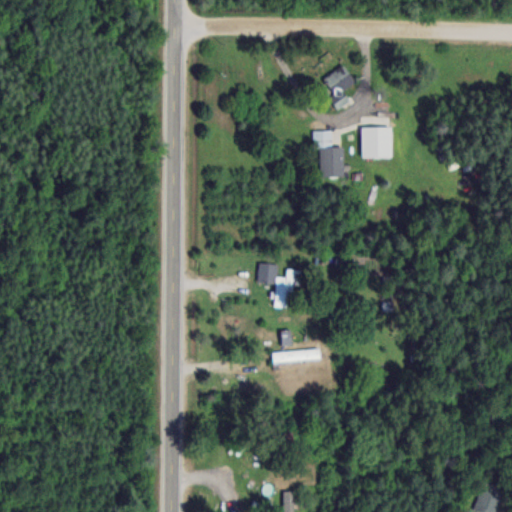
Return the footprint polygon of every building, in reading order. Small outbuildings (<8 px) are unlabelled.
[(324,73),(333,105),(346,102),(343,89),(353,86),(348,67),(324,73)] [(342,175),(342,145),(331,145),(331,129),(313,130),(313,147),(319,147),(319,175),(342,175)] [(257,281),(277,283),(279,263),(259,261),(257,281)] [(320,359),(319,347),(271,351),(272,363),(320,359)] [(482,511),(495,511),(504,488),(483,481),(473,508),(482,511)] [(293,511),(293,489),(283,489),(283,511),(293,511)]
